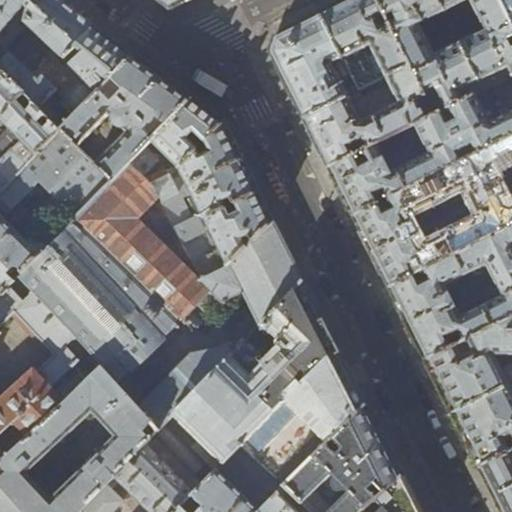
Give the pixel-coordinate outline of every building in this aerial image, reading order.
[(24,0),(0,0),(0,71),(39,110),(50,97),(56,91),(54,89),(44,79),(39,83),(28,72),(51,48),(63,60),(74,48),(24,0)] [(24,0),(74,48),(75,47),(94,28),(57,0),(24,0)] [(157,0),(169,8),(185,0),(157,0)] [(350,0),(320,16),(341,60),(354,87),(357,92),(385,78),(409,66),(376,0),(350,0)] [(390,288),(511,225),(511,26),(498,0),(376,0),(409,66),(424,96),(431,110),(433,115),(417,123),(432,152),(390,172),(375,144),(367,148),(353,156),(329,168),(333,177),(377,263),(390,288)] [(511,0),(498,0),(511,26),(511,0)] [(332,65),(341,60),(320,16),(305,23),(275,38),(271,52),(283,76),(304,119),(347,97),(357,92),(354,87),(345,92),(332,65)] [(128,53),(94,28),(75,47),(74,48),(63,60),(85,81),(61,107),(50,97),(39,110),(61,131),(133,56),(128,53)] [(138,60),(133,56),(61,131),(112,181),(129,163),(145,147),(151,140),(191,99),(138,60)] [(375,144),(417,123),(433,115),(431,110),(423,115),(415,100),(424,96),(409,66),(385,78),(398,102),(360,122),(347,97),(304,119),(314,137),(329,168),(353,156),(349,147),(363,140),(367,148),(375,144)] [(64,77),(55,68),(44,79),(54,89),(64,77)] [(0,120),(9,129),(0,138),(0,173),(10,184),(61,131),(39,110),(0,71),(0,120)] [(198,104),(191,99),(151,140),(176,165),(174,168),(166,171),(168,176),(179,170),(224,122),(198,104)] [(274,222),(239,153),(224,122),(179,170),(168,176),(152,184),(202,279),(229,266),(274,222)] [(75,218),(112,181),(61,131),(10,184),(0,194),(0,296),(17,278),(40,255),(3,219),(12,210),(17,214),(38,192),(40,183),(75,218)] [(158,161),(145,147),(129,163),(143,176),(158,161)] [(152,184),(143,176),(129,163),(112,181),(75,218),(40,255),(17,278),(103,369),(116,384),(211,292),(222,302),(243,292),(260,327),(262,324),(304,281),(298,270),(274,222),(229,266),(202,279),(152,184)] [(0,194),(10,184),(0,173),(0,194)] [(511,225),(390,288),(413,334),(425,360),(511,316),(511,225)] [(0,464),(103,369),(17,278),(0,296),(0,464)] [(331,335),(304,281),(262,324),(280,343),(261,362),(248,350),(249,348),(244,343),(235,352),(173,415),(224,464),(242,446),(286,488),(366,405),(353,379),(331,335)] [(440,388),(452,413),(511,383),(511,316),(425,360),(440,388)] [(192,354),(139,408),(159,430),(173,415),(235,352),(226,344),(218,349),(192,354)] [(146,444),(159,430),(139,408),(116,384),(103,369),(0,464),(0,511),(78,511),(106,484),(100,478),(109,469),(114,476),(146,444)] [(511,435),(511,383),(452,413),(466,440),(479,467),(511,451),(505,439),(511,435)] [(363,511),(377,500),(402,476),(385,443),(366,405),(286,488),(311,511),(363,511)] [(176,511),(196,493),(146,444),(114,476),(106,484),(78,511),(113,511),(124,502),(112,490),(120,482),(149,511),(176,511)] [(262,511),(286,488),(242,446),(224,464),(196,493),(176,511),(262,511)] [(511,511),(511,450),(511,451),(479,467),(498,503),(502,511),(511,511)] [(419,511),(402,476),(377,500),(384,507),(378,511),(419,511)] [(311,511),(286,488),(262,511),(311,511)]
